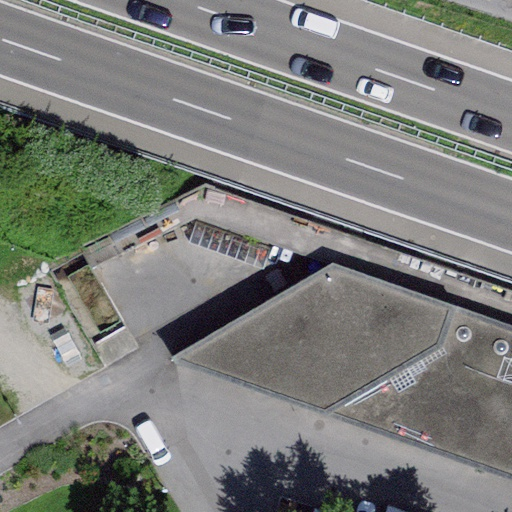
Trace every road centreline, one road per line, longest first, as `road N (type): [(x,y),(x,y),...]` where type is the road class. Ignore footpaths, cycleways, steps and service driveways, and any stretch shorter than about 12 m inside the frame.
road 1 (trunk): [(0,38),(511,216)]
road 2 (trunk): [(511,118),(176,0)]
